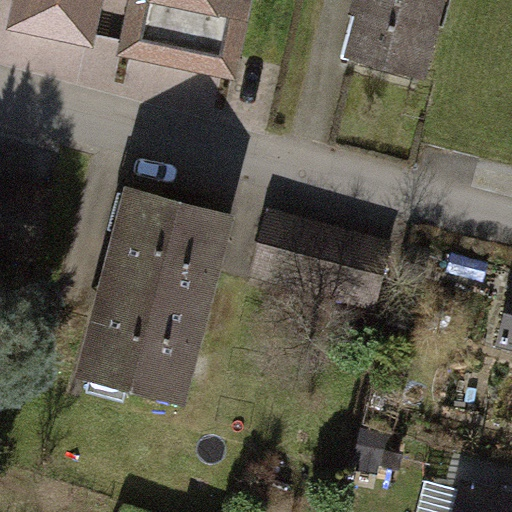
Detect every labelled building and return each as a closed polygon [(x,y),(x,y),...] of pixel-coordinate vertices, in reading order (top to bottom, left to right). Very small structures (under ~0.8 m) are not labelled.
[(241,71),(257,0),(128,0),(128,3),(139,6),(130,46),(241,71)] [(445,0),(359,0),(346,57),(428,76),(445,0)] [(79,18),(33,8),(21,66),(67,75),(79,18)] [(57,188),(0,174),(0,255),(39,264),(57,188)] [(227,217),(121,192),(79,369),(185,394),(227,217)] [(396,239),(273,212),(257,284),(380,311),(396,239)] [(511,279),(498,276),(482,341),(511,348),(511,279)] [(511,511),(511,496),(462,485),(455,511),(511,511)]
